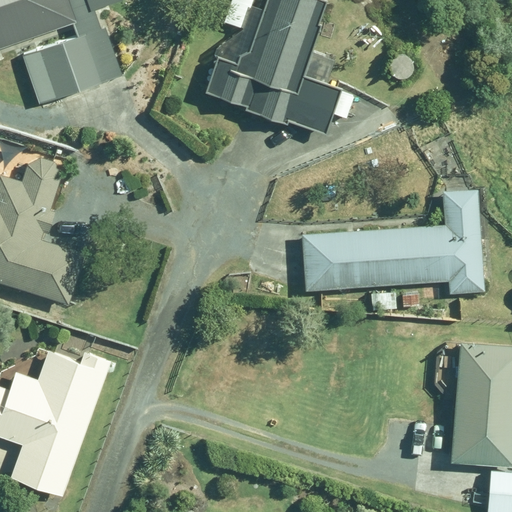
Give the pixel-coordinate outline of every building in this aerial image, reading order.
[(0,0),(0,42),(69,21),(74,37),(20,54),(35,103),(120,76),(95,0),(0,0)] [(213,52),(200,88),(319,131),(336,84),(323,79),(329,62),(307,54),(326,0),(260,0),(239,61),(213,52)] [(248,0),(234,0),(225,26),(237,30),(248,0)] [(192,100),(185,119),(212,129),(220,110),(192,100)] [(0,280),(65,302),(82,252),(46,240),(56,210),(44,206),(58,162),(29,152),(22,173),(0,165),(0,280)] [(298,227),(301,286),(444,279),(445,291),(484,289),(479,185),(438,187),(440,221),(298,227)] [(395,288),(367,290),(367,310),(396,309),(395,288)] [(511,341),(454,338),(447,459),(511,462),(511,341)] [(63,495),(107,359),(78,349),(75,358),(44,347),(35,376),(10,368),(5,384),(0,382),(0,435),(19,442),(7,477),(63,495)] [(483,510),(511,511),(511,468),(486,467),(483,510)]
